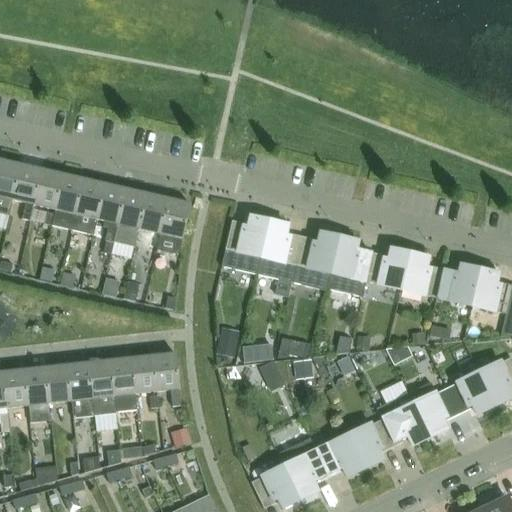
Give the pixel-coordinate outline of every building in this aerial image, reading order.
[(20,167),(0,162),(0,214),(9,217),(12,202),(20,167)] [(30,221),(33,207),(42,172),(20,167),(12,202),(26,205),(22,219),(30,221)] [(63,176),(42,172),(33,207),(55,212),(63,176)] [(54,216),(51,227),(72,232),(76,216),(84,181),(63,176),(55,212),(54,216)] [(76,216),(72,232),(93,237),(97,221),(105,186),(84,181),(76,216)] [(105,186),(97,221),(105,223),(104,228),(108,229),(105,242),(107,243),(104,254),(111,256),(114,242),(118,226),(126,191),(105,186)] [(118,226),(114,242),(127,245),(136,247),(139,231),(147,196),(126,191),(118,226)] [(169,201),(147,196),(139,231),(150,234),(146,249),(157,252),(160,236),(169,201)] [(169,201),(160,236),(182,241),(189,207),(190,206),(169,201)] [(46,214),(43,225),(51,227),(54,216),(46,214)] [(260,259),(268,224),(249,219),(247,226),(231,222),(225,251),(221,268),(256,276),(260,259)] [(302,239),(286,235),(287,228),(268,224),(260,259),(256,276),(291,284),(295,267),(302,239)] [(330,275),(338,240),(319,235),(317,242),(302,239),(295,267),(291,284),(326,292),(330,275)] [(356,251),(357,244),(338,240),(330,275),(326,292),(361,301),(365,283),(372,255),(356,251)] [(388,258),(372,255),(365,283),(400,291),(408,256),(389,252),(388,258)] [(442,271),(426,267),(428,261),(408,256),(400,291),(435,299),(442,271)] [(1,263),(0,267),(0,271),(11,274),(12,266),(1,263)] [(54,270),(42,267),(39,280),(51,283),(54,270)] [(458,275),(442,271),(435,299),(470,307),(479,272),(459,268),(458,275)] [(75,276),(63,272),(59,284),(71,288),(75,276)] [(498,277),(479,272),(470,307),(505,316),(511,287),(496,283),(498,277)] [(127,284),(123,301),(135,304),(139,286),(127,284)] [(168,298),(165,311),(172,313),(175,300),(168,298)] [(448,341),(450,332),(431,327),(429,336),(448,341)] [(231,362),(237,338),(221,334),(215,358),(231,362)] [(424,334),(411,336),(412,347),(425,346),(424,334)] [(351,341),(339,338),(336,355),(348,354),(351,341)] [(277,359),(287,358),(291,342),(281,340),(277,359)] [(356,343),(356,352),(369,353),(370,344),(356,343)] [(270,351),(255,353),(256,363),(271,361),(270,351)] [(175,355),(153,357),(157,393),(171,392),(173,406),(180,405),(179,391),(175,355)] [(153,357),(132,360),(136,396),(157,393),(153,357)] [(348,358),(337,364),(344,378),(355,373),(348,358)] [(494,407),(511,399),(508,393),(511,390),(511,362),(510,359),(479,374),(494,407)] [(132,360),(110,362),(114,398),(116,415),(137,413),(136,396),(132,360)] [(110,362),(88,365),(92,400),(91,400),(93,418),(116,415),(114,398),(110,362)] [(311,362),(293,364),(294,377),(312,375),(311,362)] [(272,364),(263,369),(266,376),(276,372),(272,364)] [(88,365),(67,367),(71,403),(73,420),(93,418),(91,400),(92,400),(88,365)] [(45,369),(49,405),(71,403),(67,367),(45,369)] [(45,369),(24,372),(28,407),(49,405),(45,369)] [(24,372),(2,374),(6,410),(28,407),(24,372)] [(473,410),(476,416),(494,407),(479,374),(446,390),(459,416),(473,410)] [(405,381),(384,390),(389,401),(409,392),(405,381)] [(429,438),(447,430),(443,424),(459,416),(446,390),(436,395),(432,386),(409,397),(429,438)] [(408,441),(411,447),(429,438),(409,397),(387,408),(391,417),(381,421),(394,448),(408,441)] [(157,398),(149,399),(151,411),(158,410),(157,398)] [(7,416),(0,416),(0,422),(1,434),(9,434),(7,416)] [(382,461),(379,455),(394,448),(381,421),(348,437),(364,470),(382,461)] [(191,444),(186,429),(170,434),(174,449),(191,444)] [(316,453),(329,479),(343,472),(346,478),(364,470),(348,437),(316,453)] [(299,501),(317,492),(314,486),(329,479),(316,453),(309,439),(277,454),(283,468),(299,501)] [(154,446),(142,450),(144,457),(156,454),(154,446)] [(249,446),(242,449),(248,463),(256,459),(249,446)] [(119,452),(107,453),(108,468),(121,464),(119,452)] [(164,459),(166,467),(178,464),(175,456),(164,459)] [(83,459),(84,474),(99,469),(98,458),(83,459)] [(164,459),(152,462),(154,470),(166,467),(164,459)] [(79,475),(77,464),(69,465),(71,476),(79,475)] [(299,501),(283,468),(251,484),(263,510),(278,503),(281,510),(299,501)] [(57,481),(56,469),(36,471),(37,488),(57,481)] [(117,472),(120,480),(131,477),(129,469),(117,472)] [(117,472),(106,476),(108,483),(120,480),(117,472)] [(10,475),(3,476),(4,488),(12,487),(10,475)] [(36,488),(34,480),(18,484),(19,492),(36,488)] [(70,486),(73,493),(84,490),(82,482),(70,486)] [(70,486),(59,489),(61,497),(73,493),(70,486)] [(55,495),(48,498),(52,508),(59,505),(55,495)] [(24,499),(26,507),(37,504),(35,496),(24,499)] [(215,511),(209,498),(187,508),(188,511),(215,511)] [(511,511),(511,510),(506,498),(481,510),(482,511),(511,511)] [(24,499),(12,502),(14,510),(26,507),(24,499)]
